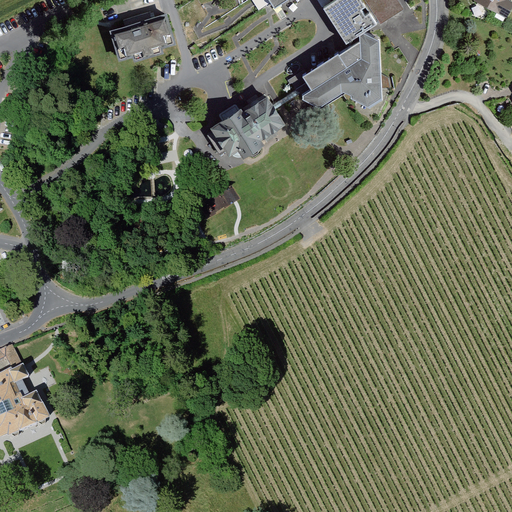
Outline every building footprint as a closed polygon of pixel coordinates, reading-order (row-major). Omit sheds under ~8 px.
[(401,10),(394,0),(313,0),(343,46),(351,41),(353,33),(359,30),(363,32),(401,10)] [(472,0),(471,3),(502,19),(510,3),(505,0),(472,0)] [(111,29),(119,59),(135,54),(137,60),(165,52),(163,46),(177,42),(168,13),(111,29)] [(295,96),(319,110),(342,95),(361,106),(375,96),(374,37),(363,32),(359,30),(353,33),(351,41),(343,46),(289,83),(292,91),(268,108),(271,112),(295,96)] [(215,119),(204,126),(222,155),(230,150),(234,157),(257,143),(253,136),(277,121),(271,112),(268,108),(261,96),(238,111),(234,104),(214,117),(215,119)] [(7,346),(0,348),(0,362),(2,361),(4,363),(6,367),(15,364),(7,346)] [(6,367),(0,370),(0,439),(43,419),(29,391),(16,395),(8,378),(18,373),(15,364),(6,367)]
